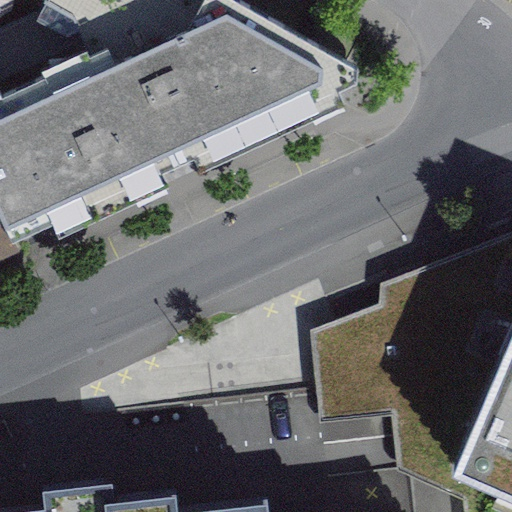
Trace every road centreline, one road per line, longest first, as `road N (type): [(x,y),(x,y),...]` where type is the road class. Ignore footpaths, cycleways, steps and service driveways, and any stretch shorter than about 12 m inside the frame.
road 1 (tertiary): [(511,114),(0,359)]
road 2 (residential): [(511,91),(426,0)]
